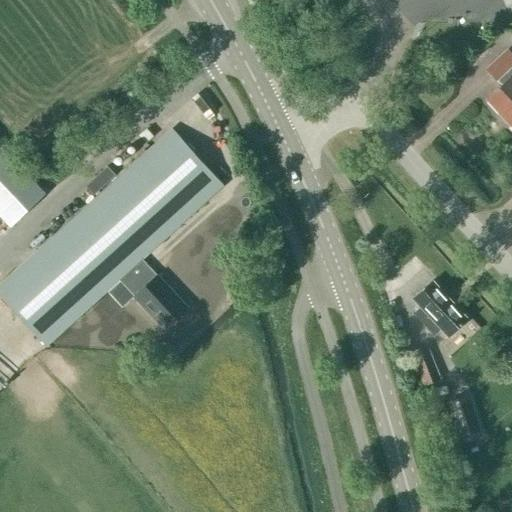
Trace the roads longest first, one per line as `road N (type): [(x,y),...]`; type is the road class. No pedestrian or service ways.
road 1 (unclassified): [(339,511),(297,339),(299,311),(313,290),(341,278)]
road 2 (secondary): [(412,511),(341,278)]
road 3 (unclassified): [(511,273),(358,108)]
road 4 (secondary): [(341,278),(279,134)]
road 5 (secondary): [(279,134),(207,0)]
road 6 (unclassified): [(358,108),(392,44),(392,27),(369,0)]
